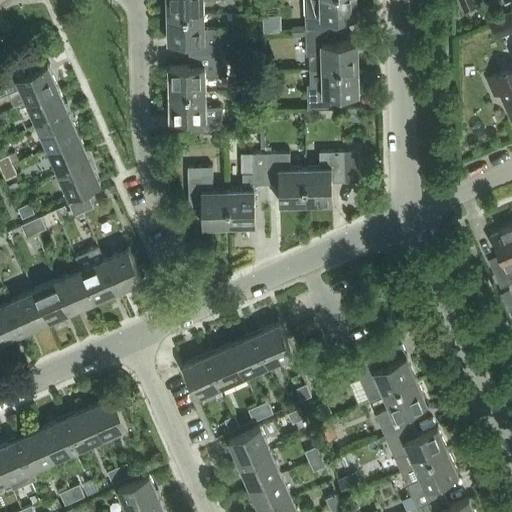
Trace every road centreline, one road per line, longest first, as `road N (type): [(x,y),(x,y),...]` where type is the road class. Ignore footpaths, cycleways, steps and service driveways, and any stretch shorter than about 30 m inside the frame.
road 1 (residential): [(143,0),(152,142),(204,308)]
road 2 (residential): [(511,467),(401,216)]
road 3 (residential): [(204,308),(401,216)]
road 4 (residential): [(401,216),(395,0)]
road 5 (residential): [(207,511),(130,342)]
road 6 (residential): [(0,399),(130,342)]
